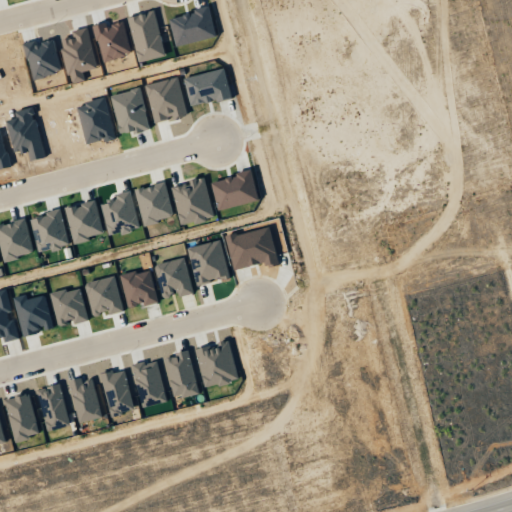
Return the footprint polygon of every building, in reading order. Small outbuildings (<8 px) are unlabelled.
[(176,47),(217,37),(210,8),(169,18),(176,47)] [(129,18),(139,63),(166,57),(156,12),(129,18)] [(94,26),(103,62),(132,55),(124,22),(107,26),(106,23),(94,26)] [(62,40),(70,84),(86,81),(84,71),(97,69),(89,28),(72,31),(73,38),(62,40)] [(184,78),(191,107),(232,98),(225,69),(184,78)] [(187,116),(179,78),(146,85),(154,123),(187,116)] [(111,95),(121,136),(151,129),(141,88),(111,95)] [(77,106),(84,135),(101,132),(97,115),(96,115),(94,103),(77,106)] [(0,168),(0,169),(9,167),(1,132),(0,131),(0,168)] [(258,202),(253,173),(213,181),(218,210),(258,202)] [(215,219),(204,177),(190,181),(190,184),(171,189),(181,228),(215,219)] [(136,190),(143,225),(174,219),(166,183),(136,190)] [(132,193),(100,201),(109,237),(140,230),(132,193)] [(96,201),(66,208),(73,243),(103,236),(96,201)] [(63,212),(32,217),(38,253),(68,248),(63,212)] [(0,245),(4,262),(35,254),(25,219),(0,225),(0,245)] [(227,238),(235,271),(268,263),(268,260),(278,257),(270,227),(227,238)] [(197,285),(230,278),(221,240),(189,248),(197,285)] [(194,294),(185,258),(155,266),(163,297),(179,293),(180,297),(194,294)] [(121,276),(128,308),(144,304),(145,306),(158,304),(151,270),(121,276)] [(85,283),(93,317),(124,310),(116,277),(85,283)] [(74,324),(88,322),(81,288),(51,294),(58,325),(74,322),(74,324)] [(14,298),(22,338),(42,333),(41,332),(53,329),(46,296),(28,299),(27,295),(14,298)] [(0,339),(15,337),(10,302),(0,303),(0,339)] [(229,340),(218,342),(219,345),(197,350),(206,388),(239,380),(229,340)] [(165,359),(176,399),(200,393),(197,381),(203,380),(199,364),(193,366),(189,349),(176,353),(177,356),(165,359)] [(143,408),(168,402),(157,359),(133,365),(143,408)] [(102,375),(112,416),(135,411),(125,369),(102,375)] [(81,423),(103,417),(93,379),(83,382),(82,378),(69,381),(81,423)] [(48,432),(71,426),(60,384),(37,390),(48,432)] [(38,437),(30,394),(6,398),(14,441),(38,437)]
